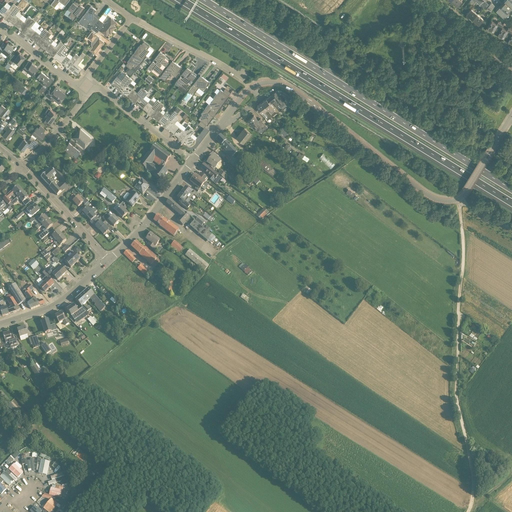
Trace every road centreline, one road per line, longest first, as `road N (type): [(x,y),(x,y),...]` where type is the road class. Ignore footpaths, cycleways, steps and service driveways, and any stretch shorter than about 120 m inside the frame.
road 1 (motorway): [(180,0),(511,203)]
road 2 (motorway): [(511,189),(203,0)]
road 3 (track): [(456,199),(456,392),(472,469),(468,511)]
road 4 (tertiary): [(252,86),(287,86),(426,194),(456,199)]
road 5 (unclassified): [(84,94),(99,87),(193,161)]
road 6 (tertiary): [(108,260),(193,161)]
road 7 (residential): [(108,260),(22,166)]
road 8 (tertiary): [(0,323),(51,305),(108,260)]
road 9 (residential): [(243,75),(132,16)]
